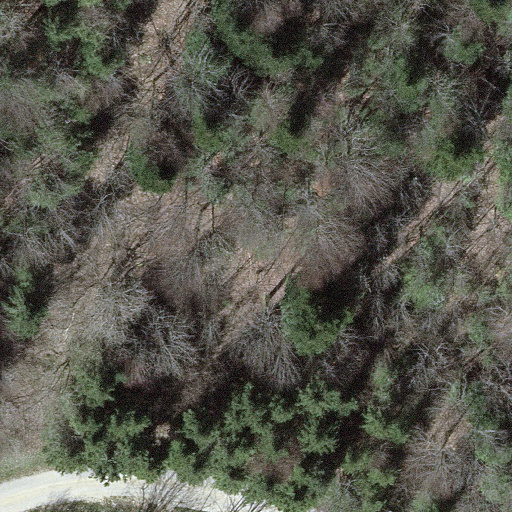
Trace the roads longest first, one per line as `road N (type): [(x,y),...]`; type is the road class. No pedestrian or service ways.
road 1 (track): [(7,491),(166,0)]
road 2 (track): [(284,511),(200,483),(140,476),(71,477),(0,495)]
